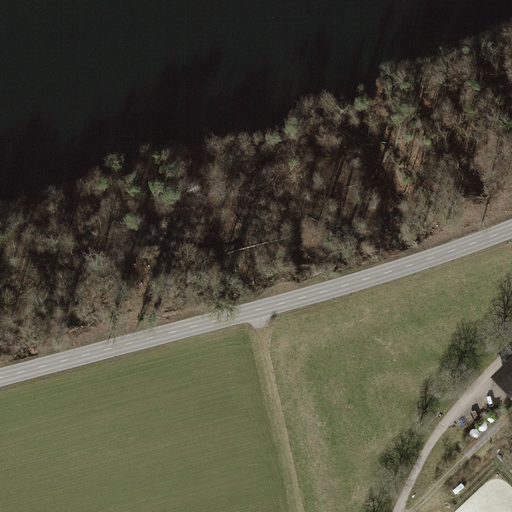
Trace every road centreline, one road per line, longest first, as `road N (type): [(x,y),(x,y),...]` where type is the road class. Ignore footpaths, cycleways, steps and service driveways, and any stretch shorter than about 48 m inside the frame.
road 1 (tertiary): [(511,228),(345,285),(0,377)]
road 2 (unknown): [(405,511),(446,487),(511,423)]
